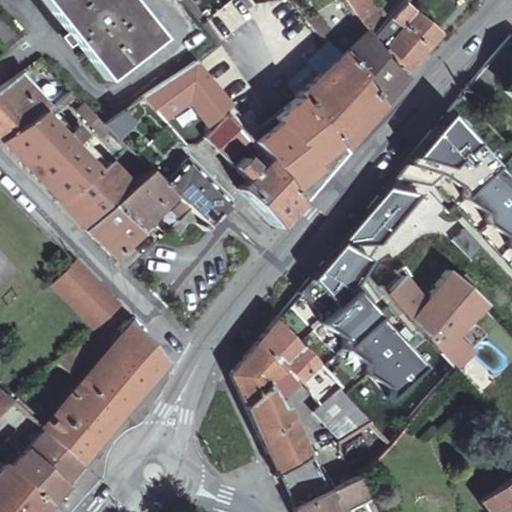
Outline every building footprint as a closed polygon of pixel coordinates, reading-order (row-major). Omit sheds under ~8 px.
[(129,0),(42,0),(103,78),(158,37),(129,0)] [(177,0),(212,45),(214,43),(248,83),(266,64),(248,38),(247,39),(233,21),(235,19),(218,0),(209,0),(208,0),(177,0)] [(376,104),(399,75),(376,57),(365,39),(345,5),(341,0),(325,0),(342,24),(347,21),(354,31),(357,33),(341,47),(311,11),(304,16),(334,54),(339,50),(358,74),(355,77),(376,104)] [(382,0),(373,9),(366,0),(341,0),(345,5),(365,39),(373,30),(386,15),(398,0),(382,0)] [(404,69),(437,30),(398,0),(386,15),(398,26),(386,41),(373,30),(365,39),(376,57),(399,75),(404,69)] [(319,68),(292,93),(338,149),(376,104),(355,77),(358,74),(339,50),(334,54),(319,68)] [(44,60),(39,55),(35,58),(40,63),(44,60)] [(15,73),(0,83),(0,139),(0,140),(40,111),(67,92),(63,89),(43,102),(15,73)] [(511,77),(502,89),(511,97),(511,77)] [(271,112),(248,83),(235,95),(221,109),(239,131),(241,130),(246,126),(238,116),(247,108),(261,124),(268,130),(280,140),(263,156),(262,158),(296,199),(318,173),(271,112)] [(292,93),(271,112),(318,173),(321,169),(338,149),(292,93)] [(152,111),(138,95),(100,120),(107,128),(122,145),(121,147),(145,168),(172,192),(170,193),(177,200),(185,206),(186,205),(206,223),(224,203),(182,157),(187,151),(180,142),(152,111)] [(107,128),(100,120),(82,102),(74,110),(99,136),(107,128)] [(235,187),(273,226),(296,199),(262,158),(263,156),(260,154),(248,138),(241,130),(239,131),(221,109),(200,135),(243,178),(235,187)] [(40,111),(0,140),(58,197),(77,181),(79,181),(94,169),(71,145),(83,133),(74,123),(62,135),(40,111)] [(511,183),(443,112),(296,293),(316,314),(317,325),(341,340),(340,350),(363,365),(363,375),(386,389),(386,400),(388,401),(423,367),(348,290),(374,246),(415,194),(394,190),(396,180),(426,186),(437,176),(459,190),(460,200),(483,214),(483,225),(507,239),(507,249),(511,252),(511,183)] [(77,181),(58,197),(56,199),(83,227),(85,225),(107,205),(128,185),(103,161),(94,169),(79,181),(77,181)] [(107,205),(135,231),(150,215),(170,193),(172,192),(145,168),(128,185),(107,205)] [(168,209),(176,216),(185,206),(177,200),(168,209)] [(107,205),(85,225),(112,254),(135,231),(107,205)] [(118,300),(60,243),(35,268),(92,324),(118,300)] [(0,259),(0,276),(9,268),(0,259)] [(398,275),(383,293),(450,367),(452,367),(453,367),(465,355),(451,341),(483,301),(457,277),(446,268),(420,302),(413,293),(398,275)] [(41,428),(78,460),(162,360),(125,318),(120,324),(125,329),(41,428)] [(273,320),(254,343),(278,368),(282,363),(293,373),(298,378),(300,377),(321,401),(336,389),(338,386),(273,320)] [(86,351),(74,341),(55,358),(70,371),(86,351)] [(254,343),(229,374),(243,403),(262,385),(263,386),(278,368),(254,343)] [(278,368),(263,386),(275,404),(296,379),(298,378),(293,373),(288,378),(278,368)] [(262,385),(243,403),(257,432),(282,414),(275,404),(263,386),(262,385)] [(367,421),(336,389),(321,401),(314,407),(342,436),(367,421)] [(0,411),(11,401),(0,391),(0,411)] [(282,414),(257,432),(263,446),(291,424),(284,412),(282,414)] [(291,424),(263,446),(271,462),(278,476),(288,470),(309,457),(291,424)] [(1,464),(44,502),(78,460),(41,428),(22,449),(16,445),(1,464)] [(309,457),(288,470),(302,502),(328,490),(312,455),(309,457)] [(0,511),(35,511),(44,502),(1,464),(0,465),(0,511)] [(288,470),(278,476),(293,507),(302,502),(288,470)] [(302,502),(293,507),(294,511),(339,511),(344,509),(368,499),(357,476),(328,490),(302,502)] [(511,511),(511,476),(479,499),(487,511),(511,511)] [(373,511),(368,499),(344,509),(345,511),(373,511)]
